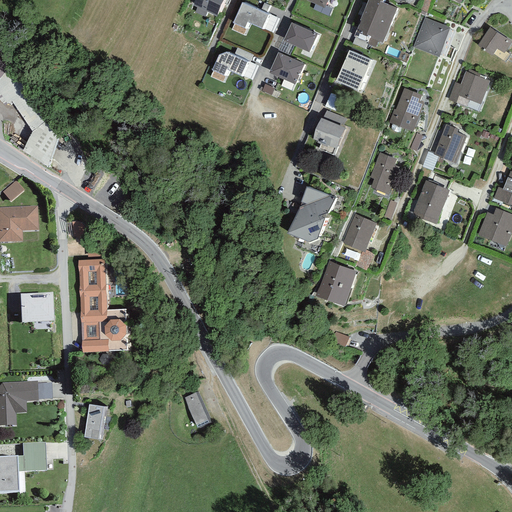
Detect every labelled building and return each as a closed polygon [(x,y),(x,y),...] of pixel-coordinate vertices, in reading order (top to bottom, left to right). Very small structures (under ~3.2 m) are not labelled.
[(223,0),(194,0),(192,5),(197,8),(195,12),(205,17),(207,13),(216,16),(223,0)] [(325,6),(327,0),(305,0),(315,4),(324,8),(325,6)] [(382,0),(367,0),(360,20),(354,36),(355,37),(368,42),(367,45),(375,48),(378,41),(383,43),(397,8),(382,2),(382,0)] [(260,11),(241,2),(232,23),(234,24),(245,29),(247,22),(262,28),(268,14),(266,13),(260,11)] [(260,11),(266,13),(269,6),(264,3),(260,11)] [(332,8),(325,6),(324,8),(315,4),(313,10),(329,16),(332,8)] [(439,57),(450,28),(424,18),(413,47),(439,57)] [(291,23),(283,41),(294,46),(309,53),(317,35),(291,23)] [(246,29),(245,29),(234,24),(231,30),(244,35),(246,29)] [(511,41),(490,27),(477,45),(493,56),(497,49),(504,54),(511,41)] [(367,45),(368,42),(355,37),(352,44),(365,49),(367,45)] [(290,55),(294,46),(283,41),(282,41),(278,50),(290,55)] [(253,55),(237,48),(233,55),(247,62),(249,63),(253,55)] [(358,91),(371,60),(348,50),(335,81),(358,91)] [(233,55),(226,52),(218,55),(211,70),(213,71),(223,76),(226,69),(241,76),(247,62),(233,55)] [(304,64),(278,53),(269,73),(295,85),(304,64)] [(0,79),(10,67),(0,58),(0,79)] [(60,133),(49,116),(13,64),(10,67),(0,79),(0,100),(3,104),(6,102),(7,104),(12,101),(32,131),(22,151),(47,167),(60,133)] [(226,77),(223,76),(213,71),(211,77),(223,83),(226,77)] [(468,72),(465,71),(460,84),(455,82),(448,100),(478,112),(490,81),(479,77),(468,72)] [(274,88),(265,84),(262,91),(271,96),(274,88)] [(422,95),(404,88),(402,94),(400,93),(388,123),(413,132),(424,103),(419,101),(422,95)] [(323,119),(343,127),(346,119),(326,111),(323,119)] [(323,119),(321,118),(312,139),(318,141),(317,143),(320,144),(318,149),(333,155),(344,128),(343,127),(323,119)] [(458,130),(446,125),(434,154),(433,155),(438,157),(456,164),(467,136),(457,133),(458,130)] [(410,149),(417,151),(423,136),(416,133),(410,149)] [(433,171),(438,157),(433,155),(434,154),(428,152),(422,167),(433,171)] [(397,159),(380,153),(370,177),(374,179),(370,188),(388,195),(400,167),(394,165),(397,159)] [(510,171),(507,177),(503,189),(498,187),(493,199),(511,206),(511,171),(510,171)] [(11,201),(24,190),(16,180),(3,192),(11,201)] [(436,225),(449,190),(437,186),(428,182),(425,181),(412,215),(436,225)] [(335,198),(306,187),(301,202),(302,202),(300,207),(299,207),(287,234),(308,242),(317,239),(324,219),(327,213),(335,198)] [(390,220),(397,203),(390,201),(384,217),(390,220)] [(37,206),(0,207),(0,241),(22,241),(22,231),(38,230),(37,206)] [(506,247),(511,231),(511,214),(496,208),(493,215),(487,212),(478,236),(506,247)] [(366,250),(376,224),(354,214),(342,243),(362,252),(364,253),(366,250)] [(84,220),(72,222),(74,237),(86,236),(84,220)] [(374,254),(366,250),(364,253),(362,252),(355,265),(366,270),(374,254)] [(88,260),(102,259),(101,252),(87,252),(88,260)] [(88,260),(78,261),(82,353),(130,350),(128,309),(107,310),(105,259),(102,259),(88,260)] [(344,306),(356,271),(327,261),(315,297),(344,306)] [(53,293),(20,294),(21,322),(54,321),(53,293)] [(349,337),(336,332),(333,341),(346,345),(349,337)] [(37,381),(1,382),(0,384),(0,425),(16,424),(16,413),(27,412),(27,401),(38,401),(38,399),(37,383),(37,381)] [(37,383),(38,399),(52,399),(51,383),(37,383)] [(199,393),(186,398),(198,427),(211,421),(199,393)] [(98,439),(103,407),(89,405),(84,437),(98,439)] [(0,494),(19,493),(18,471),(46,470),(44,442),(0,444),(0,494)]
